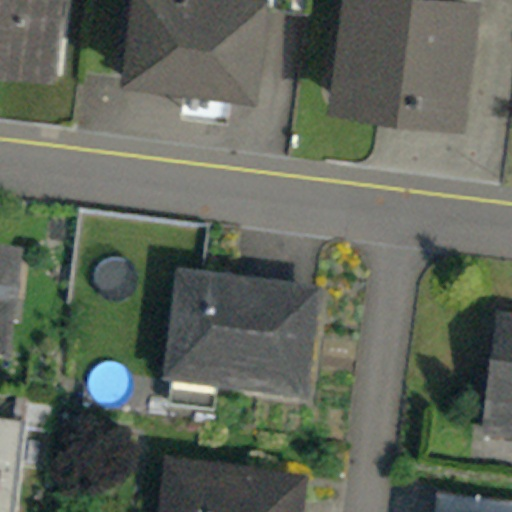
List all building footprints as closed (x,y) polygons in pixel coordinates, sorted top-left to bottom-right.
[(50,0),(0,0),(0,61),(44,67),(50,0)] [(255,8),(173,0),(141,0),(134,80),(247,91),(255,8)] [(465,16),(354,1),(339,104),(451,119),(465,16)] [(309,311),(187,295),(176,382),(297,398),(309,311)] [(511,335),(507,335),(495,432),(511,434),(511,335)] [(294,511),(297,496),(173,482),(169,511),(294,511)]
